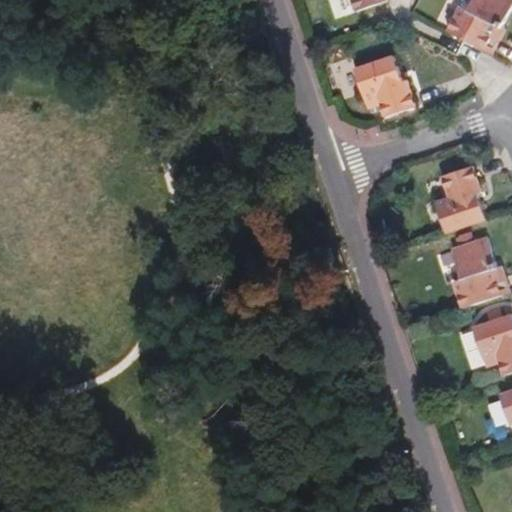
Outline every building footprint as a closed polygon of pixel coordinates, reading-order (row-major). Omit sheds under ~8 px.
[(389,3),(388,0),(353,0),(358,13),(389,3)] [(503,29),(511,10),(511,0),(474,0),(469,11),(462,8),(450,33),(474,45),(486,51),(499,28),(503,29)] [(495,55),(507,31),(503,29),(499,28),(486,51),(495,55)] [(404,82),(397,56),(357,69),(370,109),(383,105),(387,119),(418,108),(409,80),(404,82)] [(488,220),(480,196),(484,195),(475,167),(444,178),(450,198),(438,203),(449,234),(488,220)] [(391,236),(385,219),(376,221),(369,224),(375,242),(391,236)] [(496,271),(500,269),(489,238),(453,251),(464,281),(456,284),(464,309),(504,296),(496,271)] [(511,292),(511,291),(504,268),(500,269),(496,271),(504,296),(511,292)] [(511,374),(511,316),(476,328),(489,369),(502,364),(505,377),(511,374)] [(511,392),(503,395),(511,423),(511,392)]
